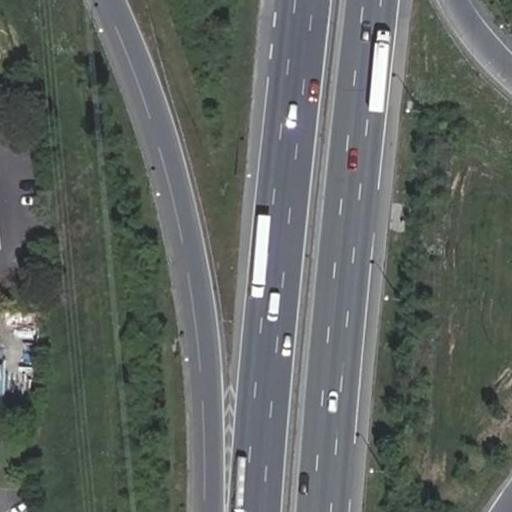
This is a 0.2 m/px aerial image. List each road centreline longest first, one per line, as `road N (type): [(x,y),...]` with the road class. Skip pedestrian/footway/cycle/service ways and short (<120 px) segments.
road 1 (trunk): [(116,0),(172,154),(200,271),(213,388),(214,511)]
road 2 (trunk): [(323,511),(371,0)]
road 3 (trunk): [(304,8),(257,511)]
